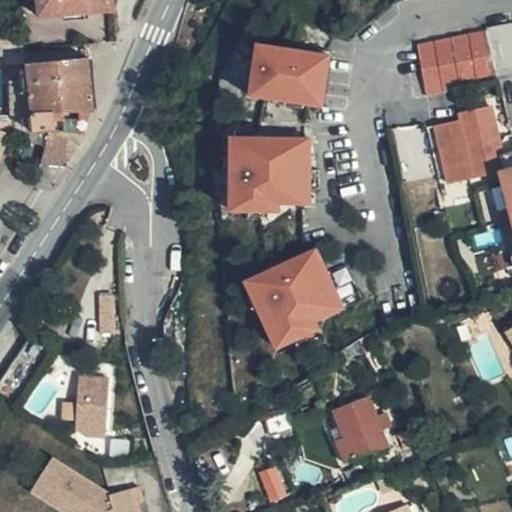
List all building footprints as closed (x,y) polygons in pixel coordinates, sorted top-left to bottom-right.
[(484,33),(411,48),(421,95),(494,80),(484,33)] [(44,155),(73,156),(98,104),(95,49),(33,54),(39,111),(51,111),(53,122),(59,122),(54,133),(44,155)] [(253,102),(319,112),(326,64),(263,52),(253,102)] [(51,111),(39,111),(40,122),(53,122),(51,111)] [(511,179),(510,180),(506,164),(494,112),(461,120),(462,127),(437,133),(451,192),(502,180),(511,222),(511,179)] [(1,133),(0,135),(0,162),(10,137),(1,133)] [(309,203),(309,146),(234,144),(232,214),(278,214),(279,205),(309,203)] [(349,295),(324,241),(253,274),(286,338),(323,319),(320,312),(349,295)] [(119,323),(119,284),(107,284),(105,323),(119,323)] [(0,376),(23,391),(59,339),(36,324),(0,376)] [(112,432),(115,370),(85,369),(80,425),(90,430),(112,432)] [(383,407),(375,386),(340,399),(350,427),(343,430),(350,451),(393,435),(389,423),(396,419),(391,404),(383,407)] [(279,424),(300,414),(293,399),(271,409),(279,424)] [(340,399),(333,403),(343,430),(350,427),(340,399)] [(143,511),(138,492),(135,478),(114,483),(59,446),(38,477),(82,507),(89,505),(105,501),(107,511),(143,511)] [(142,476),(135,478),(138,492),(145,490),(142,476)] [(371,510),(372,511),(418,511),(411,494),(371,510)] [(107,511),(105,501),(89,505),(91,511),(107,511)]
